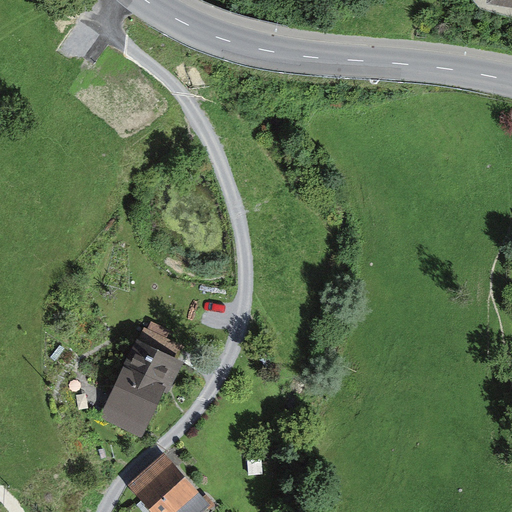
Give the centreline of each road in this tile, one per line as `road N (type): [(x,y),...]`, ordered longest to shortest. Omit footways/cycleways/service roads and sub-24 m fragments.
road 1 (track): [(115,0),(117,37),(201,110),(222,155),(249,248),(251,292),(216,388),(131,475),(113,511)]
road 2 (tertiary): [(146,0),(211,37),(286,56),(511,82)]
